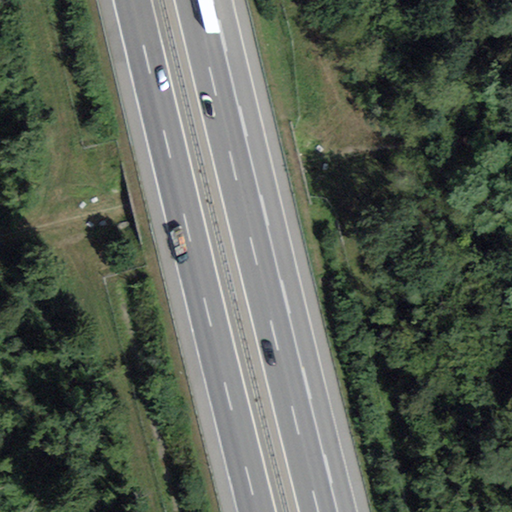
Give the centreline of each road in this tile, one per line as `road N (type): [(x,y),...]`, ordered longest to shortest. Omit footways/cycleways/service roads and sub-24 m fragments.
road 1 (motorway): [(318,511),(190,0)]
road 2 (motorway): [(129,0),(255,511)]
road 3 (track): [(0,234),(344,141),(511,117)]
